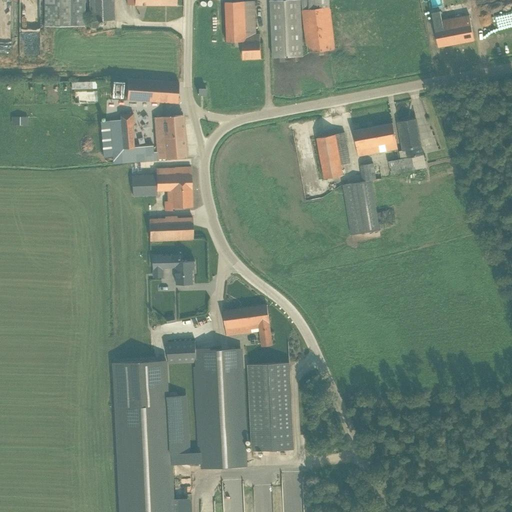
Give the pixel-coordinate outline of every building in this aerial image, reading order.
[(43,0),(44,25),(83,25),(82,0),(43,0)] [(88,0),(90,21),(114,20),(112,0),(88,0)] [(244,58),(261,58),(260,33),(256,33),(255,6),(258,5),(258,1),(255,1),(255,0),(223,2),(224,42),(243,41),(244,58)] [(307,52),(336,48),(331,8),(330,0),(270,0),(273,57),(303,55),(302,9),(307,52)] [(423,0),(425,8),(439,6),(437,0),(423,0)] [(439,47),(474,40),(468,14),(434,20),(439,47)] [(126,99),(176,103),(178,82),(127,78),(126,99)] [(70,88),(95,89),(95,79),(70,79),(70,88)] [(200,85),(191,85),(191,94),(199,94),(200,85)] [(129,161),(153,159),(151,144),(133,145),(131,128),(134,128),(132,113),(119,114),(120,119),(99,122),(102,158),(113,157),(114,162),(129,161)] [(157,159),(185,156),(182,115),(153,117),(157,159)] [(400,159),(423,154),(416,119),(398,121),(402,149),(399,151),(400,159)] [(398,148),(393,123),(353,130),(358,156),(398,148)] [(351,162),(344,132),(317,138),(324,178),(343,174),(341,164),(351,162)] [(425,167),(423,154),(400,159),(388,161),(391,173),(425,167)] [(351,234),(380,230),(372,180),(382,178),(380,168),(375,169),(374,163),(360,165),(362,181),(343,185),(351,234)] [(171,207),(191,206),(190,167),(155,168),(156,174),(131,175),(132,195),(156,195),(156,191),(166,190),(166,201),(164,201),(164,210),(172,210),(171,207)] [(417,181),(428,179),(427,171),(416,173),(417,181)] [(124,203),(124,213),(137,213),(136,203),(124,203)] [(164,218),(148,218),(149,240),(192,239),(192,218),(176,217),(176,215),(164,216),(164,218)] [(176,283),(193,283),(193,273),(193,269),(195,269),(195,260),(181,260),(181,255),(163,255),(163,267),(176,267),(176,283)] [(262,345),(273,344),(267,304),(224,310),(227,335),(260,331),(262,345)] [(195,340),(167,341),(168,363),(196,362),(200,452),(171,454),(172,465),(201,463),(201,469),(247,466),(241,348),(210,349),(210,347),(196,348),(195,340)] [(167,359),(113,363),(119,511),(174,511),(172,465),(171,454),(167,359)] [(290,362),(248,364),(252,450),(294,448),(290,362)]
